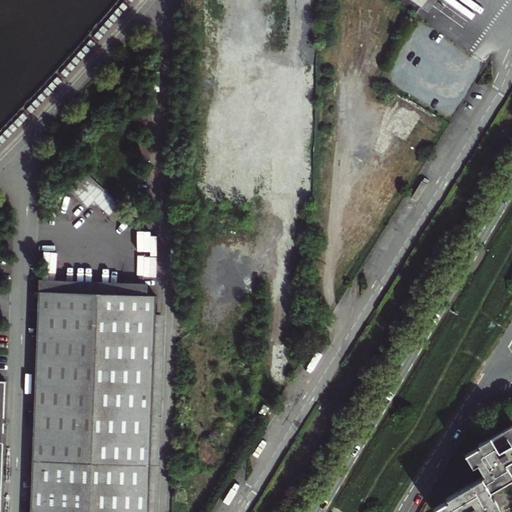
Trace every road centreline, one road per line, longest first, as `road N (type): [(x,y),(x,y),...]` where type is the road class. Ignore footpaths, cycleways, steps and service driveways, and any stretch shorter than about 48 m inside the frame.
road 1 (primary): [(511,179),(312,511)]
road 2 (residential): [(402,511),(501,351)]
